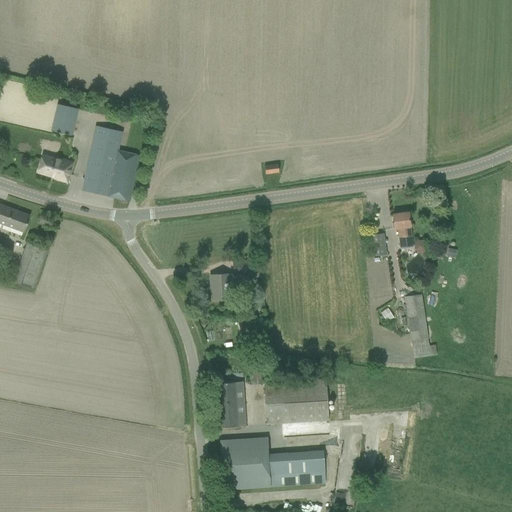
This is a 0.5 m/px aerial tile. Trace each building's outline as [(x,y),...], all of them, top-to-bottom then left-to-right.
[(50,131),(72,135),(77,109),(56,104),(50,131)] [(96,127),(83,180),(81,190),(129,201),(131,191),(139,156),(123,152),(118,151),(123,134),(96,127)] [(43,155),(40,163),(38,172),(54,177),(53,178),(66,182),(72,162),(60,158),(60,160),(43,155)] [(277,164),(264,166),(265,174),(278,172),(277,164)] [(0,204),(0,223),(23,232),(30,216),(0,204)] [(392,214),(393,224),(394,229),(397,228),(400,248),(412,246),(407,212),(392,214)] [(369,235),(372,256),(385,255),(382,233),(369,235)] [(423,252),(424,241),(415,240),(414,252),(423,252)] [(12,282),(22,286),(32,289),(46,250),(26,243),(12,282)] [(456,250),(448,248),(446,256),(454,258),(456,250)] [(233,274),(252,273),(252,261),(232,262),(233,274)] [(213,300),(223,299),(229,299),(227,274),(209,275),(210,285),(212,284),(213,300)] [(420,294),(403,297),(413,358),(435,355),(434,345),(428,346),(420,294)] [(388,308),(379,312),(382,322),(392,318),(388,308)] [(262,349),(250,350),(250,358),(263,357),(262,349)] [(325,379),(273,383),(263,383),(266,424),(327,420),(325,379)] [(245,426),(242,382),(216,383),(219,427),(245,426)] [(222,489),(235,489),(324,483),(322,451),(267,454),(266,438),(220,441),(222,489)]
